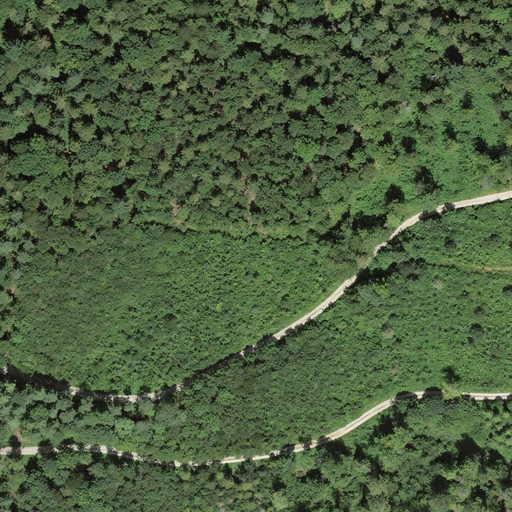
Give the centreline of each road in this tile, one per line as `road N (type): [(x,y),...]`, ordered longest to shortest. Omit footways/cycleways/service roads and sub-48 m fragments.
road 1 (track): [(0,373),(97,396),(141,399),(177,387),(322,307),(403,227),(511,192)]
road 2 (track): [(511,395),(408,397),(317,444),(263,456),(203,462),(110,451),(0,454)]
